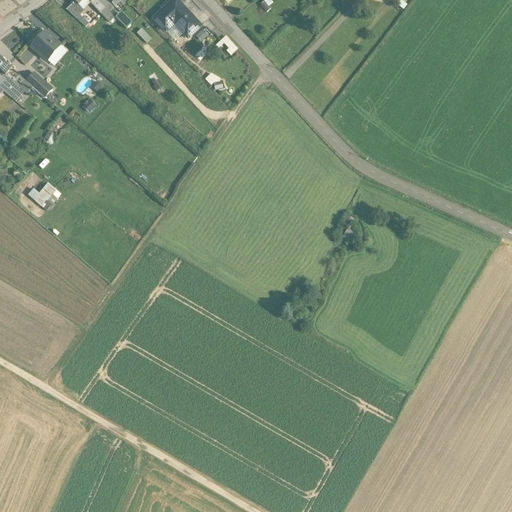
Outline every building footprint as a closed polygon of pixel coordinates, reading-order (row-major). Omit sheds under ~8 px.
[(80,15),(90,4),(90,1),(89,0),(84,0),(78,6),(74,3),(70,7),(80,15)] [(103,7),(95,0),(90,0),(90,1),(90,4),(100,14),(105,9),(103,7)] [(109,0),(103,7),(105,9),(109,13),(122,0),(109,0)] [(195,21),(175,0),(153,20),(165,33),(174,25),(182,33),(191,24),(195,21)] [(80,15),(70,7),(66,11),(76,20),(79,16),(80,15)] [(89,25),(79,16),(76,20),(85,29),(89,25)] [(191,24),(182,33),(187,40),(197,31),(191,24)] [(209,37),(203,30),(196,36),(203,43),(209,37)] [(60,47),(44,33),(40,38),(41,40),(38,43),(35,44),(31,48),(47,62),(60,47)] [(224,37),(213,47),(217,51),(223,44),(229,50),(226,52),(230,57),(237,50),(224,37)] [(20,78),(0,60),(0,72),(14,85),(20,78)] [(14,85),(0,72),(0,89),(4,93),(11,99),(19,89),(14,85)] [(52,90),(34,74),(26,84),(32,89),(44,99),(52,90)] [(26,84),(20,78),(14,85),(19,89),(26,96),(32,89),(26,84)] [(157,79),(151,83),(156,89),(162,85),(157,79)] [(61,190),(56,186),(46,196),(51,201),(61,190)] [(45,208),(51,201),(46,196),(38,189),(31,196),(45,208)] [(353,224),(344,238),(352,243),(361,229),(353,224)]
